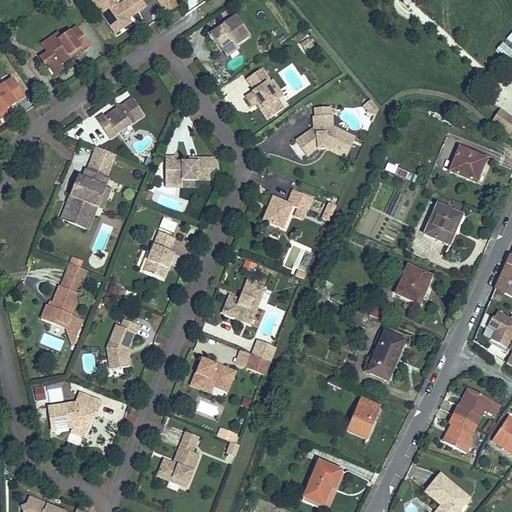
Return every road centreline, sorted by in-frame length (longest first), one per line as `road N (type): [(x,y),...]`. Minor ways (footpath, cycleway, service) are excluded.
road 1 (residential): [(159,41),(236,150),(241,176),(112,498)]
road 2 (residential): [(0,189),(30,131),(159,41)]
road 3 (residential): [(112,498),(33,467),(0,345)]
road 4 (residential): [(376,511),(453,352)]
road 5 (residential): [(453,352),(511,220)]
